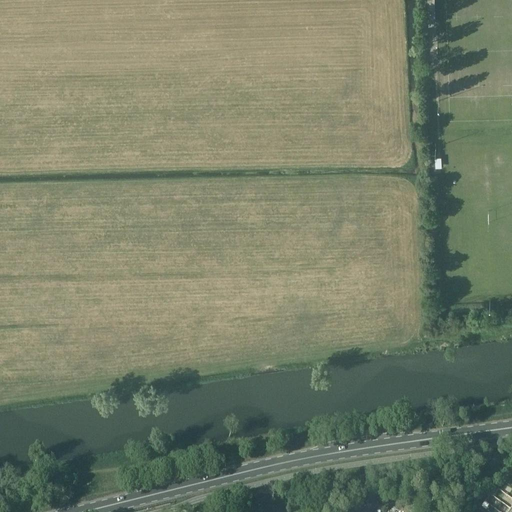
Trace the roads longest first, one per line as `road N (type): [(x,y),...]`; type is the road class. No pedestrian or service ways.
road 1 (track): [(0,394),(511,329)]
road 2 (primary): [(83,511),(317,455),(511,428)]
